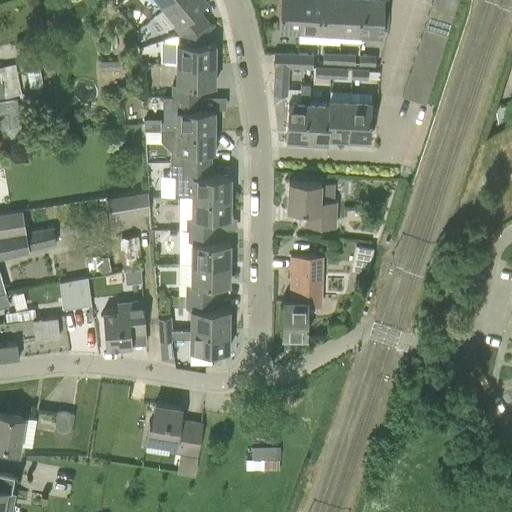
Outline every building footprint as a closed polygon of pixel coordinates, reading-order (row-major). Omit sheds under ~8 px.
[(171,0),(163,7),(177,24),(174,26),(177,31),(209,22),(197,7),(206,0),(171,0)] [(279,0),(278,28),(299,29),(300,0),(279,0)] [(300,0),(299,29),(319,30),(321,0),(300,0)] [(321,0),(319,30),(340,31),(341,0),(321,0)] [(341,0),(340,31),(360,32),(361,0),(341,0)] [(361,0),(360,32),(382,33),(383,0),(361,0)] [(432,0),(432,1),(455,9),(457,0),(432,0)] [(432,1),(428,13),(451,20),(455,9),(432,1)] [(428,13),(424,24),(448,32),(451,20),(428,13)] [(165,38),(165,61),(175,61),(214,61),(214,41),(209,41),(209,22),(177,31),(179,34),(176,35),(165,38)] [(424,24),(421,36),(444,44),(448,32),(424,24)] [(421,36),(417,48),(440,55),(444,44),(421,36)] [(417,48),(413,60),(436,67),(440,55),(417,48)] [(273,51),(273,64),(275,64),(289,66),(302,67),(303,53),(273,51)] [(323,51),(323,61),(338,62),(338,52),(323,51)] [(338,52),(338,62),(354,63),(355,53),(338,52)] [(303,53),(302,67),(312,67),(313,53),(303,53)] [(359,53),(359,64),(375,64),(376,54),(359,53)] [(99,69),(121,69),(122,61),(99,60),(99,69)] [(413,60),(409,71),(422,75),(433,78),(436,67),(413,60)] [(171,83),(171,94),(203,94),(203,84),(214,84),(214,83),(214,61),(175,61),(175,63),(175,83),(171,83)] [(275,64),(273,93),(286,94),(287,94),(289,66),(275,64)] [(315,65),(315,76),(331,76),(331,66),(315,65)] [(331,66),(331,76),(346,77),(347,67),(331,66)] [(368,68),(351,67),(351,77),(367,78),(368,68)] [(409,71),(402,95),(414,99),(422,75),(409,71)] [(422,75),(414,99),(425,103),(433,78),(422,75)] [(287,99),(285,137),(307,139),(309,101),(308,101),(309,82),(300,82),(299,100),(287,99)] [(162,119),(161,128),(214,127),(214,108),(203,107),(203,94),(171,94),(171,107),(170,107),(170,119),(162,119)] [(309,101),(307,139),(319,140),(327,140),(329,97),(328,97),(328,101),(319,100),(319,101),(309,101)] [(329,97),(327,140),(328,140),(328,135),(347,136),(350,98),(329,97)] [(350,98),(347,136),(369,138),(371,100),(350,98)] [(161,128),(161,138),(170,149),(170,150),(170,161),(210,161),(210,150),(213,150),(214,127),(161,128)] [(170,162),(170,174),(174,174),(174,195),(191,195),(230,195),(230,174),(210,174),(210,161),(170,161),(170,162)] [(288,179),(286,209),(305,210),(304,224),(334,226),(336,199),(319,198),(320,180),(288,179)] [(147,190),(106,196),(110,219),(149,213),(147,190)] [(186,216),(186,228),(218,228),(218,217),(229,217),(229,211),(230,195),(191,195),(190,216),(186,216)] [(23,207),(0,210),(0,233),(25,229),(23,207)] [(186,228),(186,240),(190,240),(190,261),(229,262),(229,241),(218,241),(218,228),(186,228)] [(0,233),(0,255),(29,249),(25,229),(0,233)] [(139,235),(120,236),(121,268),(141,267),(139,235)] [(98,253),(84,255),(86,271),(99,269),(98,253)] [(282,299),(281,333),(306,334),(307,304),(307,298),(320,299),(322,254),(291,253),(290,299),(282,299)] [(235,260),(234,280),(243,280),(244,260),(235,260)] [(186,283),(186,294),(217,294),(217,283),(229,283),(229,262),(190,261),(190,283),(186,283)] [(87,276),(59,280),(63,307),(92,304),(87,276)] [(6,290),(0,291),(0,305),(10,303),(6,290)] [(186,294),(186,306),(191,306),(190,327),(228,328),(229,307),(217,307),(217,294),(186,294)] [(117,309),(102,310),(105,346),(107,346),(109,349),(117,348),(119,345),(130,344),(132,344),(131,332),(146,331),(143,299),(128,300),(129,308),(117,309)] [(57,315),(10,321),(11,328),(33,326),(35,338),(59,335),(57,315)] [(170,315),(158,315),(159,340),(172,339),(172,337),(190,337),(190,349),(228,349),(228,328),(190,327),(190,328),(171,328),(170,315)] [(0,359),(19,357),(19,356),(16,341),(0,342),(0,359)] [(149,420),(146,439),(171,443),(170,449),(179,450),(176,470),(193,472),(196,453),(201,421),(179,418),(181,405),(154,401),(152,420),(149,420)] [(57,409),(53,433),(69,436),(73,412),(57,409)] [(0,412),(0,442),(19,446),(24,415),(7,413),(0,412)] [(251,465),(281,466),(282,443),(252,442),(251,465)] [(0,511),(2,511),(6,489),(11,490),(14,473),(0,470),(0,511)]
